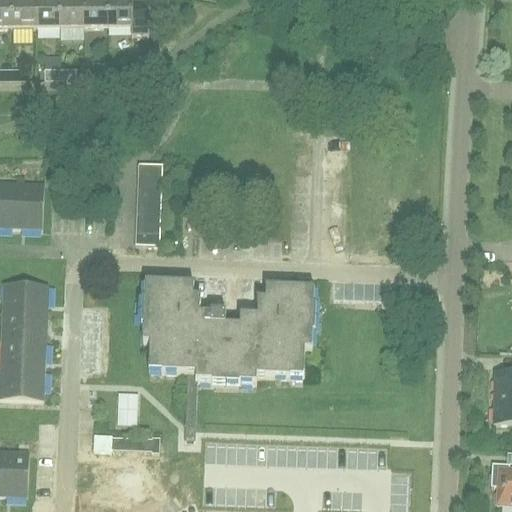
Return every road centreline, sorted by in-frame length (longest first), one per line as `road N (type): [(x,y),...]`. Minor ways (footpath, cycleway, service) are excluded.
road 1 (residential): [(456,276),(78,259)]
road 2 (unknown): [(320,3),(320,273)]
road 3 (residential): [(66,511),(78,259)]
road 4 (residential): [(450,511),(456,276)]
road 5 (residential): [(467,44),(308,0)]
road 6 (residential): [(457,257),(463,95)]
